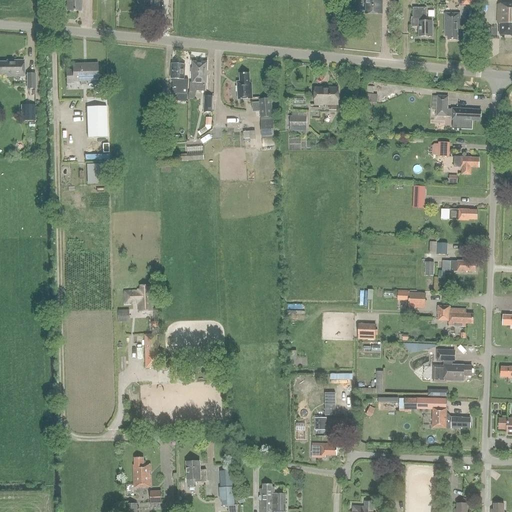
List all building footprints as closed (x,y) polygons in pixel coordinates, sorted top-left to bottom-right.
[(66,0),(67,1),(68,1),(68,11),(78,11),(78,7),(83,7),(82,0),(66,0)] [(156,0),(137,0),(137,3),(139,3),(139,15),(156,16),(156,0)] [(364,0),(365,14),(380,14),(379,6),(381,6),(380,0),(364,0)] [(511,4),(498,4),(497,24),(499,24),(499,35),(511,35),(511,4)] [(426,21),(426,8),(413,8),(413,18),(411,18),(411,26),(419,26),(419,37),(432,37),(432,22),(426,21)] [(457,29),(460,29),(460,14),(445,14),(445,36),(447,36),(447,40),(457,40),(457,29)] [(24,77),(24,60),(6,60),(6,62),(0,62),(0,76),(6,76),(6,77),(24,77)] [(207,62),(192,62),(192,69),(191,69),(190,74),(192,74),(192,83),(189,83),(189,93),(193,93),(194,91),(206,91),(206,84),(206,83),(207,62)] [(72,70),(66,70),(66,83),(74,83),(74,81),(80,81),(80,85),(84,84),(84,81),(97,80),(97,63),(72,64),(72,70)] [(183,73),(183,65),(171,64),(170,79),(173,79),(172,93),(177,94),(176,100),(186,101),(186,95),(187,95),(188,80),(183,80),(184,73),(183,73)] [(250,72),(240,72),(240,83),(237,84),(238,98),(252,98),(251,83),(250,83),(250,72)] [(36,73),(26,73),(26,90),(35,90),(36,73)] [(367,86),(367,101),(378,102),(379,86),(367,86)] [(322,104),(330,104),(330,109),(331,110),(335,110),(337,109),(337,105),(338,89),(315,88),(314,105),(322,105),(322,104)] [(211,97),(204,96),(203,112),(211,112),(211,97)] [(437,110),(436,116),(452,117),(452,120),(461,120),(460,129),(472,129),(472,120),(480,120),(481,111),(472,110),(462,110),(447,109),(448,97),(437,96),(437,110)] [(274,138),(272,99),(258,100),(260,118),(261,139),(274,138)] [(86,107),(87,138),(107,137),(106,107),(86,107)] [(298,112),(291,112),(291,116),(290,116),(290,129),(306,129),(307,117),(306,116),(306,113),(298,113),(298,112)] [(438,144),(438,155),(438,157),(439,157),(446,158),(448,158),(449,144),(439,143),(438,144)] [(203,160),(203,146),(187,147),(187,155),(182,155),(182,161),(203,160)] [(460,158),(454,157),(454,168),(459,168),(459,169),(462,169),(462,175),(471,176),(471,168),(479,168),(479,159),(471,158),(460,158)] [(457,176),(449,176),(448,184),(457,184),(457,176)] [(425,187),(413,187),(413,208),(424,209),(425,187)] [(470,210),(451,209),(448,209),(448,210),(446,210),(446,213),(442,213),(441,220),(450,221),(469,222),(469,220),(477,220),(478,211),(470,211),(470,210)] [(447,244),(436,244),(436,256),(447,256),(447,244)] [(467,262),(451,262),(451,272),(456,272),(456,273),(467,273),(467,272),(475,273),(475,263),(467,263),(467,262)] [(434,276),(434,264),(426,264),(426,276),(434,276)] [(138,291),(125,291),(125,304),(139,304),(139,311),(153,311),(153,295),(150,296),(150,285),(141,286),(141,289),(138,289),(138,291)] [(424,310),(425,295),(409,294),(408,309),(424,310)] [(474,324),(474,314),(466,314),(466,310),(450,310),(450,308),(437,308),(437,316),(438,316),(438,322),(449,322),(449,327),(466,327),(466,324),(474,324)] [(130,310),(119,311),(119,323),(130,322),(130,310)] [(511,329),(511,328),(511,316),(511,317),(511,316),(503,316),(503,325),(511,325),(511,329)] [(358,325),(358,336),(365,336),(375,337),(376,326),(358,325)] [(145,335),(146,368),(158,368),(157,335),(145,335)] [(446,381),(463,382),(464,377),(472,377),(472,367),(464,367),(451,366),(451,362),(455,362),(455,352),(438,351),(438,362),(444,362),(444,367),(434,367),(433,382),(446,383),(446,381)] [(501,368),(501,377),(509,377),(509,379),(511,378),(511,367),(509,368),(501,368)] [(187,369),(171,370),(171,378),(187,378),(187,369)] [(352,395),(353,382),(345,381),(344,395),(352,395)] [(417,398),(404,398),(404,399),(398,399),(398,411),(405,411),(404,412),(411,412),(411,410),(417,410),(417,398)] [(325,416),(335,416),(335,405),(325,405),(325,416)] [(375,409),(370,406),(366,415),(371,418),(375,409)] [(433,410),(433,420),(434,420),(433,428),(433,429),(446,430),(446,429),(451,429),(451,430),(462,430),(462,429),(470,429),(470,419),(462,419),(451,418),(451,419),(446,419),(446,410),(433,410)] [(325,430),(325,418),(315,418),(315,430),(325,430)] [(511,419),(508,419),(507,420),(499,419),(499,430),(507,430),(507,435),(511,435),(511,419)] [(312,444),(312,458),(319,458),(319,456),(321,456),(321,458),(325,458),(325,456),(337,456),(337,447),(333,447),(333,445),(312,444)] [(133,465),(133,487),(150,486),(150,464),(143,464),(143,457),(134,457),(134,465),(133,465)] [(195,482),(206,482),(205,470),(199,470),(199,461),(186,462),(186,479),(187,485),(195,485),(195,482)] [(285,511),(285,493),(274,494),(274,487),(271,487),(271,484),(262,484),(262,489),(260,489),(259,511),(285,511)] [(234,505),(233,487),(219,488),(220,500),(222,500),(222,506),(234,505)] [(150,492),(150,503),(160,503),(160,491),(150,492)] [(245,502),(242,495),(236,498),(239,504),(245,502)] [(372,511),(373,501),(364,501),(364,507),(352,506),(352,511),(350,511),(372,511)] [(135,511),(136,503),(126,504),(125,511),(135,511)]
